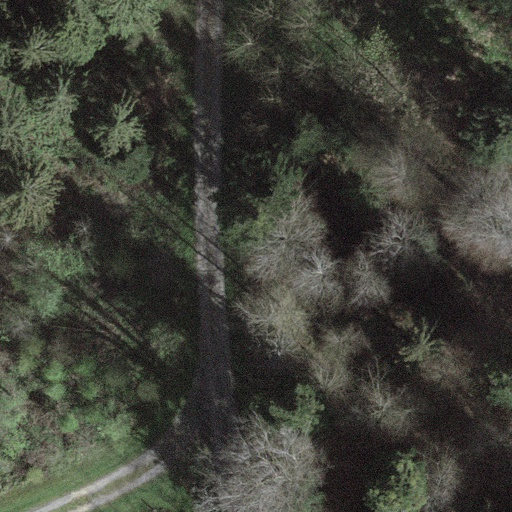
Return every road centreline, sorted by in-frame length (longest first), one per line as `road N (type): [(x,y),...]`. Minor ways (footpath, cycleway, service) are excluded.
road 1 (track): [(200,0),(177,402),(203,511)]
road 2 (track): [(199,92),(0,102)]
road 3 (track): [(183,426),(7,511)]
